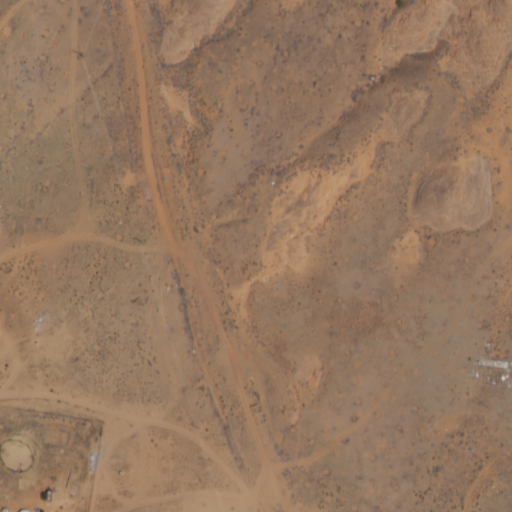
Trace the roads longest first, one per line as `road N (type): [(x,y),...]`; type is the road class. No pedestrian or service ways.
road 1 (residential): [(276,511),(125,100)]
road 2 (residential): [(0,200),(73,110),(125,100)]
